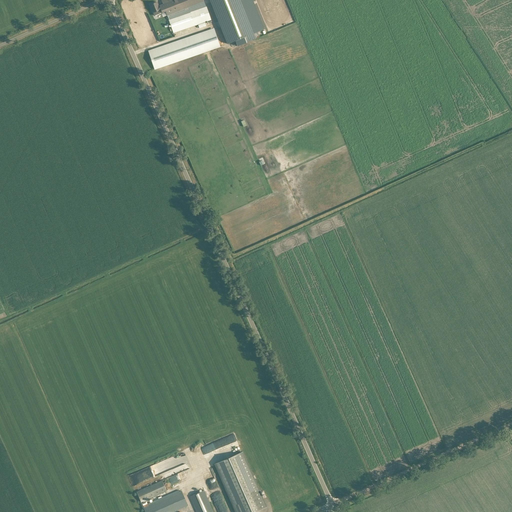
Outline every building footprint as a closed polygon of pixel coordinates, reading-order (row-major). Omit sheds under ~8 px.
[(157,2),(150,5),(153,12),(155,16),(161,13),(161,14),(166,12),(168,16),(169,19),(174,31),(190,26),(190,27),(210,20),(208,14),(202,0),(161,0),(163,4),(159,6),(157,2)] [(235,41),(237,46),(256,38),(240,0),(210,0),(228,44),(235,41)] [(149,51),(155,69),(189,57),(221,46),(215,29),(183,40),(149,51)] [(254,511),(266,507),(242,452),(216,464),(236,511),(254,511)] [(168,477),(171,486),(193,478),(189,468),(187,469),(185,464),(164,471),(166,477),(168,477)] [(206,467),(200,469),(208,487),(213,485),(211,481),(212,481),(206,467)] [(128,476),(132,486),(141,483),(136,472),(128,476)] [(137,491),(142,502),(167,491),(162,480),(137,491)] [(148,505),(146,501),(142,503),(144,507),(143,507),(145,511),(173,511),(188,505),(182,490),(148,505)] [(190,496),(197,511),(213,511),(204,490),(190,496)]
